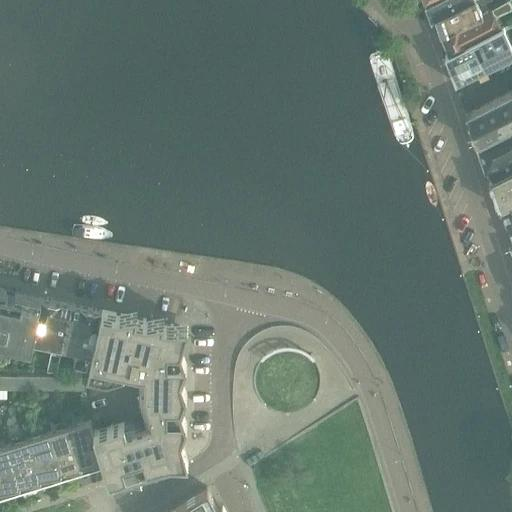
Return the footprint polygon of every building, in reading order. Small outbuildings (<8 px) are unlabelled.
[(436,18),(474,0),(439,0),(426,6),(426,8),(427,8),(431,20),(431,21),(437,19),(436,18)] [(474,0),(436,18),(437,19),(442,34),(490,9),(486,1),(487,0),(474,0)] [(490,9),(442,34),(450,54),(450,55),(496,30),(501,28),(492,9),(492,8),(490,9)] [(377,26),(360,31),(399,156),(422,149),(414,124),(409,110),(387,36),(377,26)] [(450,54),(445,56),(446,58),(455,83),(509,58),(511,56),(511,44),(504,27),(501,28),(496,30),(450,55),(450,54)] [(511,91),(507,94),(466,115),(476,144),(511,126),(511,91)] [(490,181),(490,183),(491,182),(500,207),(499,207),(500,209),(511,202),(511,126),(476,144),(486,171),(487,171),(490,181)] [(511,203),(500,209),(511,239),(511,203)] [(0,341),(10,343),(11,341),(31,346),(33,339),(42,298),(0,288),(0,341)] [(42,298),(33,339),(53,343),(47,370),(57,370),(62,345),(71,304),(42,298)] [(71,304),(62,345),(76,348),(69,376),(70,376),(85,377),(101,310),(71,304)] [(91,360),(86,385),(134,371),(139,372),(144,372),(144,392),(153,420),(127,428),(124,420),(93,430),(104,464),(109,479),(121,476),(142,478),(140,470),(147,467),(163,463),(170,461),(188,461),(181,436),(187,422),(181,407),(187,392),(181,377),(187,362),(181,347),(188,323),(170,325),(163,323),(164,316),(146,320),(136,318),(137,310),(118,314),(102,310),(101,310),(89,360),(91,360)] [(20,376),(20,389),(35,389),(35,376),(20,376)] [(35,376),(35,389),(49,389),(49,376),(35,376)] [(70,376),(70,389),(82,389),(82,391),(83,391),(84,386),(86,377),(85,377),(70,376)] [(90,418),(68,425),(83,471),(104,464),(93,430),(90,418)] [(68,425),(48,431),(62,477),(83,471),(68,425)] [(48,431),(27,438),(41,484),(62,477),(48,431)] [(27,438),(6,444),(21,490),(41,484),(27,438)] [(6,444),(0,445),(0,496),(21,490),(6,444)] [(207,487),(167,511),(226,511),(223,504),(217,507),(207,487)]
